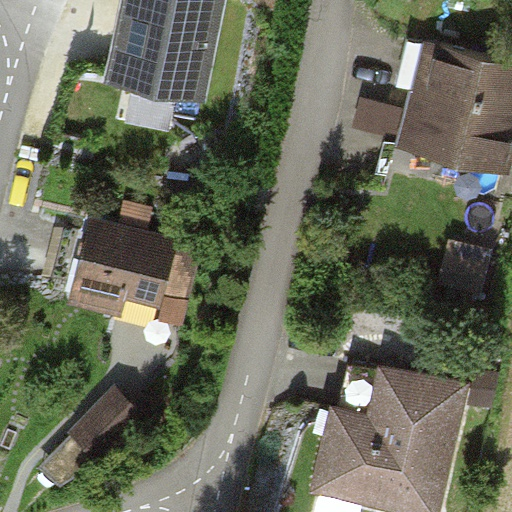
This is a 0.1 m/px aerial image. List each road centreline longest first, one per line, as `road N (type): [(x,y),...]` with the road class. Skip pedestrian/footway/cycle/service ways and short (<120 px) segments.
road 1 (residential): [(201,501),(233,440),(333,0)]
road 2 (residential): [(17,8),(0,130)]
